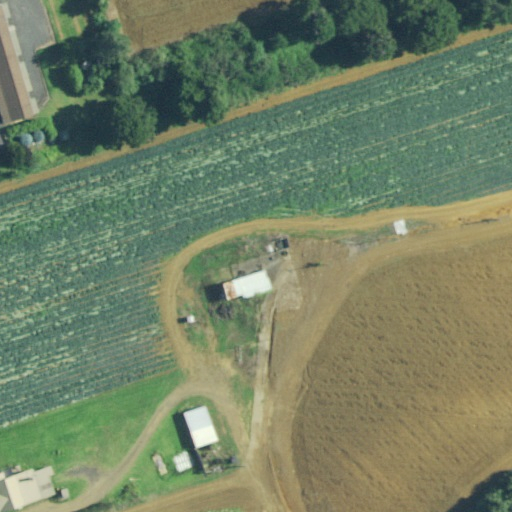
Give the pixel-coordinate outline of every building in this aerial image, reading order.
[(0,27),(0,113),(26,105),(0,27)] [(287,237),(271,242),(275,255),(291,250),(287,237)] [(221,282),(224,292),(218,293),(220,301),(226,299),(226,302),(271,290),(266,270),(221,282)] [(235,456),(224,459),(205,402),(181,410),(202,475),(225,467),(237,463),(235,456)] [(0,511),(9,509),(10,511),(21,508),(20,506),(55,494),(57,500),(69,496),(66,486),(54,490),(46,464),(17,473),(15,466),(0,470),(0,511)]
